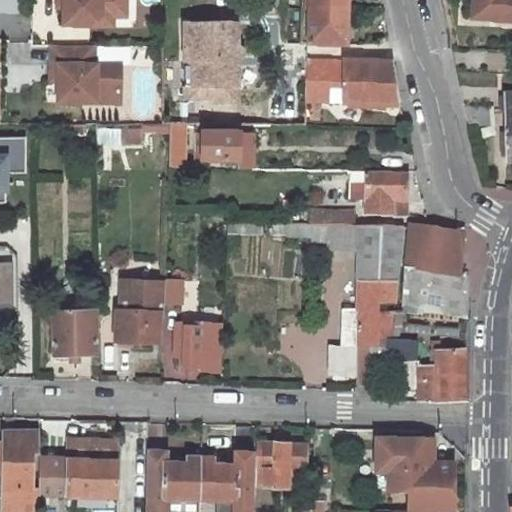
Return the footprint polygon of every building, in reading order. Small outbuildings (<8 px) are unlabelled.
[(64,0),(65,23),(92,23),(102,13),(114,13),(127,13),(126,0),(64,0)] [(300,0),(301,41),(309,41),(308,0),(300,0)] [(308,0),(309,41),(348,41),(347,0),(308,0)] [(511,0),(472,0),(472,16),(511,17),(511,0)] [(102,13),(92,23),(114,23),(114,13),(102,13)] [(240,45),(239,21),(187,22),(188,59),(197,58),(197,84),(219,84),(219,96),(220,99),(241,99),(240,65),(237,65),(236,57),(240,57),(242,57),(243,57),(243,56),(245,56),(246,53),(246,49),(244,46),(241,44),(240,45)] [(97,64),(97,45),(54,45),(54,65),(62,64),(62,79),(61,101),(99,101),(99,91),(124,91),(124,63),(97,64)] [(332,65),(310,64),(310,101),(402,101),(393,58),(337,57),(332,65)] [(197,58),(188,59),(189,96),(219,96),(219,84),(197,84),(197,58)] [(99,91),(99,101),(124,101),(124,91),(99,91)] [(469,122),(495,123),(495,117),(496,103),(465,102),(469,122)] [(171,143),(185,143),(186,122),(172,122),(171,143)] [(142,140),(143,129),(125,128),(125,140),(142,140)] [(239,130),(204,129),(204,157),(239,157),(239,165),(252,165),(253,139),(239,140),(239,130)] [(253,130),(239,130),(239,140),(253,139),(253,130)] [(0,136),(0,153),(7,153),(7,172),(27,172),(27,136),(0,136)] [(365,194),(365,212),(404,213),(406,168),(366,167),(366,176),(365,194)] [(366,176),(350,176),(349,194),(365,194),(366,176)] [(350,222),(350,210),(309,209),(309,221),(350,222)] [(428,223),(409,220),(406,263),(405,263),(401,311),(421,311),(421,309),(467,308),(467,272),(459,270),(463,229),(428,223)] [(341,341),(351,341),(364,341),(379,342),(379,303),(396,304),(403,222),(359,222),(356,304),(342,305),(341,341)] [(0,303),(13,303),(12,262),(0,261),(0,303)] [(184,299),(184,276),(168,276),(168,298),(184,299)] [(120,281),(119,311),(115,311),(115,338),(158,339),(158,312),(164,312),(165,282),(120,281)] [(95,352),(96,310),(56,311),(55,352),(95,352)] [(386,310),(386,335),(399,335),(399,310),(386,310)] [(181,365),(218,367),(219,320),(176,319),(175,353),(175,365),(181,365)] [(416,339),(387,338),(387,356),(404,357),(403,387),(418,387),(418,398),(417,400),(466,401),(465,348),(430,349),(430,363),(420,363),(420,360),(416,360),(416,339)] [(0,475),(3,475),(1,511),(38,511),(39,492),(40,457),(40,429),(4,428),(4,450),(0,449),(0,475)] [(69,458),(69,493),(118,495),(119,460),(119,438),(78,437),(69,445),(69,458)] [(450,510),(450,464),(430,463),(430,453),(421,452),(421,439),(376,438),(375,454),(387,455),(387,470),(386,490),(410,491),(409,509),(450,510)] [(431,440),(421,439),(421,452),(430,453),(431,440)] [(292,443),(256,442),(256,450),(255,490),(290,491),(291,469),(292,443)] [(308,443),(292,443),(291,469),(308,469),(308,443)] [(233,464),(240,464),(239,505),(233,505),(232,511),(254,511),(255,490),(256,450),(234,450),(233,464)] [(199,504),(200,457),(186,456),(185,463),(168,462),(168,451),(146,451),(144,511),(170,511),(170,504),(199,504)] [(387,455),(375,454),(374,470),(387,470),(387,455)] [(40,457),(39,492),(69,493),(69,458),(40,457)] [(215,463),(215,457),(200,457),(199,504),(233,505),(239,505),(240,464),(233,464),(215,463)]
